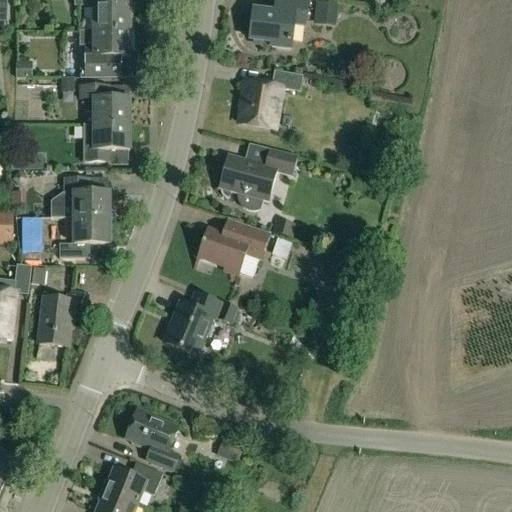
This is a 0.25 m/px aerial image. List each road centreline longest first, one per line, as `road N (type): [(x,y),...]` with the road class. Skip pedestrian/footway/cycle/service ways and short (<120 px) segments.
road 1 (tertiary): [(511,454),(293,430),(103,358)]
road 2 (residential): [(103,358),(176,143),(200,0)]
road 3 (tertiary): [(39,511),(103,358)]
